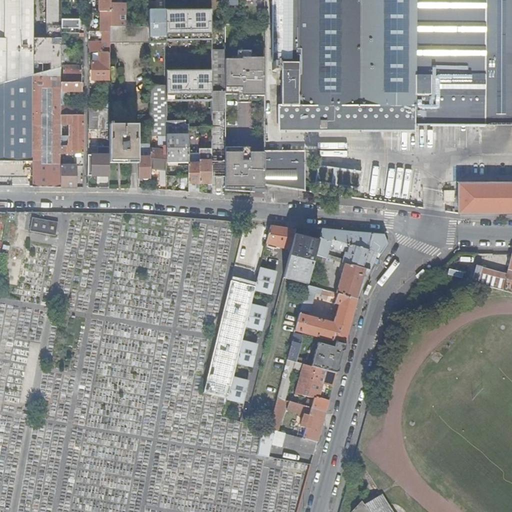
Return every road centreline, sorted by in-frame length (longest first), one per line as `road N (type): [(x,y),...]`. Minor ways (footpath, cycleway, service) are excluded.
road 1 (residential): [(0,201),(140,201),(432,230)]
road 2 (residential): [(316,511),(380,298),(432,230)]
